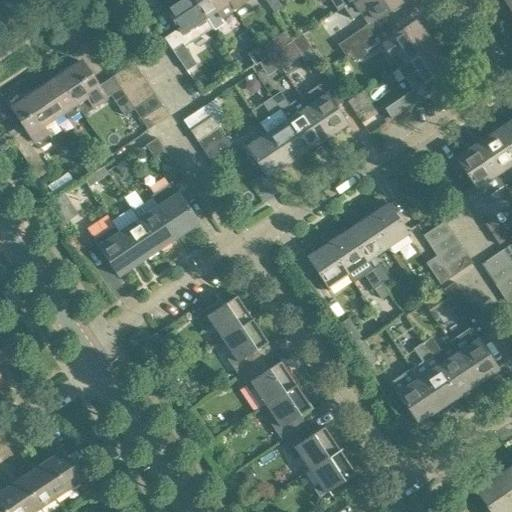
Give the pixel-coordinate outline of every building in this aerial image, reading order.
[(194,24),(204,17),(192,0),(172,0),(163,6),(178,28),(163,38),(186,71),(196,64),(182,43),(185,41),(199,32),(194,24)] [(232,10),(225,0),(192,0),(204,17),(215,10),(220,18),(232,10)] [(246,0),(225,0),(232,10),(246,0)] [(279,0),(265,0),(274,13),(283,6),(279,0)] [(353,0),(329,0),(337,11),(344,7),(353,0)] [(367,25),(375,19),(401,1),(400,0),(353,0),(344,7),(352,19),(360,14),(367,25)] [(397,52),(403,62),(431,44),(415,21),(380,44),(389,57),(397,52)] [(344,55),(348,53),(370,37),(363,26),(337,43),(344,55)] [(301,35),(291,42),(304,61),(314,55),(301,35)] [(376,46),(370,37),(348,53),(354,61),(376,46)] [(431,44),(403,62),(396,67),(405,80),(412,75),(420,86),(446,67),(431,44)] [(247,54),(255,66),(265,59),(257,47),(247,54)] [(80,61),(57,77),(75,104),(80,111),(82,114),(110,95),(124,116),(134,110),(133,109),(126,98),(119,87),(112,77),(97,86),(80,61)] [(111,77),(112,77),(119,87),(140,73),(133,62),(111,77)] [(119,87),(126,98),(147,84),(140,73),(119,87)] [(80,111),(75,104),(57,77),(34,92),(52,119),(63,111),(68,119),(80,111)] [(342,103),(327,79),(300,97),(327,138),(347,124),(336,107),(342,103)] [(147,84),(126,98),(133,109),(154,94),(147,84)] [(327,138),(300,97),(289,105),(279,90),(270,96),(286,120),(306,151),(327,138)] [(391,119),(395,116),(419,100),(412,90),(384,109),(391,119)] [(11,108),(34,142),(47,133),(42,125),(52,119),(34,92),(23,100),(19,96),(10,104),(12,107),(11,108)] [(134,110),(140,119),(161,105),(154,94),(133,109),(134,110)] [(306,151),(286,120),(270,96),(261,102),(269,114),(258,121),(266,134),(287,164),(306,151)] [(204,106),(211,117),(218,128),(229,120),(215,99),(204,106)] [(168,116),(161,105),(140,119),(147,130),(168,116)] [(190,131),(211,117),(204,106),(183,120),(190,131),(189,131),(190,131)] [(197,142),(218,128),(211,117),(190,131),(197,142)] [(511,119),(495,131),(511,155),(511,119)] [(197,142),(204,152),(225,138),(218,128),(197,142)] [(496,175),(511,164),(511,155),(495,131),(475,144),(496,175)] [(287,164),(266,134),(246,147),(266,178),(287,164)] [(232,148),(225,138),(204,152),(211,162),(232,148)] [(156,139),(145,146),(160,167),(171,160),(156,139)] [(455,158),(473,185),(482,199),(503,186),(496,175),(475,144),(455,158)] [(20,152),(23,157),(37,178),(47,171),(30,145),(20,152)] [(101,168),(98,164),(94,157),(83,165),(90,176),(97,171),(101,168)] [(114,166),(120,175),(123,173),(124,175),(133,170),(126,159),(114,166)] [(97,171),(90,176),(85,179),(89,186),(101,178),(97,171)] [(178,237),(199,223),(170,181),(150,195),(151,197),(156,205),(157,206),(178,237)] [(52,200),(66,222),(77,214),(63,193),(52,200)] [(136,218),(158,250),(178,237),(157,206),(156,205),(151,197),(138,206),(143,214),(136,218)] [(387,203),(366,217),(387,247),(407,234),(387,203)] [(367,261),(387,247),(366,217),(347,230),(367,261)] [(499,245),(509,238),(494,217),(484,224),(499,245)] [(138,263),(158,250),(136,218),(117,230),(114,226),(114,227),(138,263)] [(423,235),(430,245),(451,231),(444,221),(423,235)] [(118,277),(138,263),(114,227),(93,240),(118,277)] [(347,230),(326,243),(347,274),(367,261),(347,230)] [(430,245),(436,255),(437,256),(458,242),(451,231),(430,245)] [(458,242),(437,256),(444,266),(465,252),(458,242)] [(327,288),(347,274),(326,243),(306,257),(327,288)] [(509,260),(511,265),(511,243),(502,250),(509,260)] [(509,260),(502,250),(481,264),(488,274),(509,260)] [(465,252),(444,266),(451,277),(472,263),(465,252)] [(424,263),(439,285),(451,277),(444,266),(437,256),(436,255),(424,263)] [(511,272),(511,265),(509,260),(488,274),(494,284),(511,272)] [(379,264),(372,268),(382,283),(389,279),(379,264)] [(375,288),(382,283),(372,268),(365,273),(375,288)] [(501,295),(502,295),(511,288),(511,272),(494,284),(501,295)] [(463,319),(474,312),(454,282),(443,289),(463,319)] [(511,288),(502,295),(509,306),(511,303),(511,288)] [(222,339),(225,337),(252,319),(236,296),(200,319),(206,329),(212,325),(222,339)] [(337,325),(351,346),(362,339),(348,318),(337,325)] [(267,342),(252,319),(225,337),(222,339),(231,353),(225,356),(238,375),(259,361),(252,352),(267,342)] [(448,340),(457,352),(477,383),(498,369),(469,326),(448,340)] [(176,366),(157,337),(155,333),(145,340),(167,372),(176,366)] [(431,358),(440,352),(430,337),(421,343),(431,358)] [(377,361),(362,339),(351,346),(366,368),(377,361)] [(421,362),(410,369),(437,410),(457,397),(436,366),(431,358),(421,343),(412,348),(421,362)] [(457,352),(436,366),(457,397),(477,383),(457,352)] [(265,371),(259,361),(238,375),(250,394),(256,390),(265,405),(295,385),(279,361),(265,371)] [(410,369),(390,383),(417,424),(437,410),(410,369)] [(310,408),(295,385),(265,405),(260,409),(282,441),(303,427),(296,417),(310,408)] [(309,436),(303,427),(282,441),(294,460),(300,456),(309,470),(339,450),(323,427),(309,436)] [(354,473),(339,450),(309,470),(318,483),(312,487),(319,497),(354,473)] [(61,451),(34,469),(53,498),(79,481),(83,486),(94,478),(80,457),(70,464),(61,451)] [(511,502),(511,465),(495,477),(511,502)] [(23,511),(32,511),(53,498),(34,469),(7,487),(23,511)] [(488,511),(507,511),(511,509),(511,502),(495,477),(475,490),(488,511)] [(23,511),(7,487),(0,491),(0,511),(23,511)]
